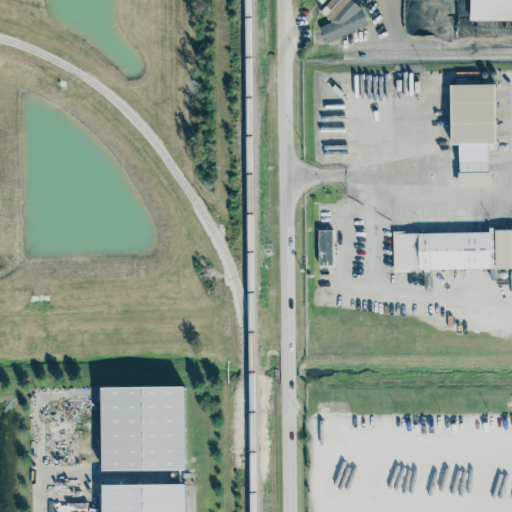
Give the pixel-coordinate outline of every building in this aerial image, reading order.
[(319,27),(325,42),(365,26),(353,0),(330,0),(320,4),(328,23),(319,27)] [(496,150),(488,150),(489,172),(491,172),(491,188),(458,188),(458,173),(460,173),(460,144),(452,144),(451,84),(495,84),(496,150)] [(511,268),(497,269),(497,278),(490,278),(490,268),(430,269),(430,272),(433,272),(433,291),(424,292),(424,269),(410,269),(410,272),(394,272),(393,232),(418,231),(418,234),(489,233),(489,228),(495,228),(495,230),(511,229),(511,268)] [(319,266),(319,230),(333,230),(333,266),(319,266)] [(102,388),(185,387),(185,470),(102,470),(102,388)] [(103,511),(103,486),(186,485),(186,511),(103,511)]
